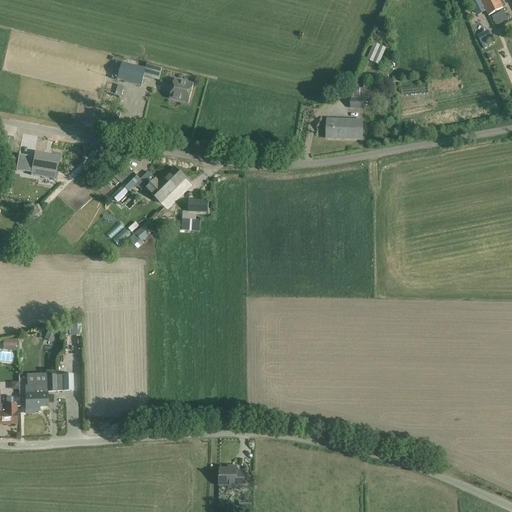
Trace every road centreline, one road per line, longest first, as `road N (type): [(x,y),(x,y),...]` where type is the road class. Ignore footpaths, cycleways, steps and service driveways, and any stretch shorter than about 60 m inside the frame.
road 1 (unclassified): [(511,505),(335,438),(263,425),(0,435)]
road 2 (unclassified): [(0,120),(261,161),(374,153),(511,127)]
